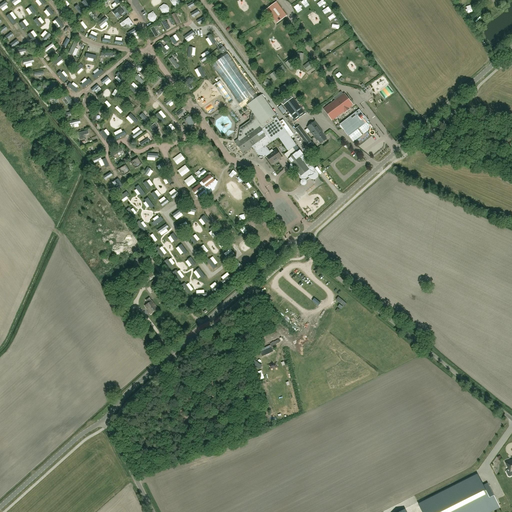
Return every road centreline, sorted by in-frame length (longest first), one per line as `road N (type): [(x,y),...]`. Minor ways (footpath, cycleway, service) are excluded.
road 1 (unclassified): [(294,243),(511,48)]
road 2 (unclassified): [(511,419),(294,243)]
road 3 (unclassified): [(104,421),(294,243)]
road 4 (unknown): [(511,419),(481,464),(417,501),(413,511)]
road 5 (unclassified): [(0,508),(104,421)]
